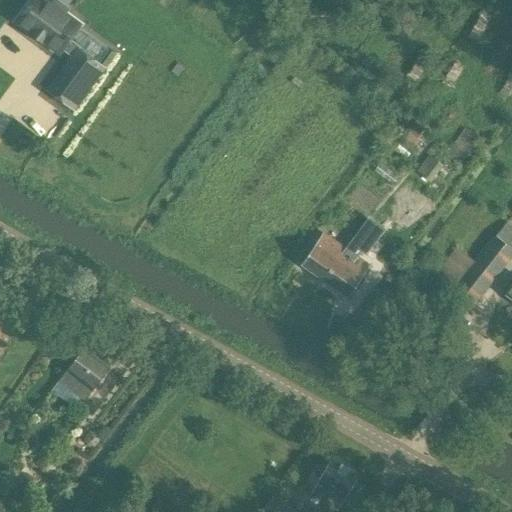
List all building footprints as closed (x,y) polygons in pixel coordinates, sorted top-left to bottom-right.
[(59,0),(32,0),(21,16),(68,49),(88,21),(59,0)] [(78,49),(47,91),(72,110),(103,68),(78,49)] [(418,138),(423,131),(413,124),(407,132),(399,126),(392,135),(414,151),(421,140),(418,138)] [(459,164),(477,140),(463,129),(445,154),(459,164)] [(406,159),(410,153),(390,137),(385,143),(406,159)] [(443,165),(429,154),(417,171),(431,182),(443,165)] [(324,280),(346,249),(322,233),(300,264),(324,280)] [(511,253),(511,248),(495,235),(452,291),(471,306),(511,253)] [(347,297),(370,266),(346,249),(324,280),(347,297)] [(85,399),(95,385),(109,366),(84,348),(52,392),(69,404),(74,398),(77,401),(81,396),(85,399)] [(94,446),(99,440),(96,433),(88,432),(84,438),(87,445),(94,446)] [(339,468),(330,463),(318,482),(311,494),(337,510),(357,480),(347,474),(350,470),(341,465),(339,468)] [(296,511),(272,495),(261,510),(263,511),(296,511)]
